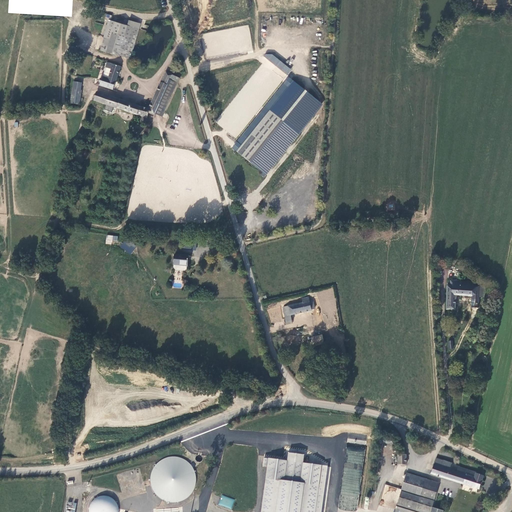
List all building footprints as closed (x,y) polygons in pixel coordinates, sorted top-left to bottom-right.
[(140,28),(110,20),(101,50),(128,57),(130,50),(131,49),(134,49),(140,28)] [(237,50),(249,50),(250,30),(238,29),(237,50)] [(205,39),(207,56),(220,55),(219,35),(211,35),(211,39),(205,39)] [(120,67),(108,63),(106,68),(108,68),(105,77),(104,78),(103,77),(100,86),(112,90),(120,67)] [(97,93),(95,100),(138,116),(138,115),(144,117),(142,122),(146,123),(149,113),(154,114),(155,113),(157,109),(169,80),(172,74),(166,72),(149,109),(141,107),(111,97),(97,93)] [(289,78),(233,148),(266,174),(321,105),(289,78)] [(176,83),(169,80),(157,109),(164,111),(176,83)] [(81,90),(73,89),(71,103),(80,105),(80,101),(79,101),(81,90)] [(131,193),(127,218),(140,220),(148,214),(147,220),(150,217),(153,220),(167,222),(164,219),(170,214),(165,213),(165,210),(170,206),(172,195),(165,195),(166,191),(157,190),(156,196),(152,196),(149,192),(148,195),(144,199),(141,196),(139,197),(135,197),(131,193)] [(105,244),(112,244),(112,240),(117,241),(118,236),(106,235),(105,244)] [(124,239),(120,248),(132,254),(136,245),(124,239)] [(188,270),(189,260),(175,259),(174,269),(188,270)] [(451,290),(449,289),(448,290),(447,313),(455,314),(456,299),(473,300),(472,307),(479,307),(480,290),(474,289),(474,286),(455,285),(451,284),(451,290)] [(312,314),(315,313),(312,303),(309,303),(309,301),(303,303),(304,307),(285,312),(287,328),(292,327),(291,320),(312,314)] [(322,339),(311,342),(313,350),(324,348),(322,339)] [(357,511),(365,447),(346,445),(339,509),(357,511)] [(321,511),(328,466),(303,463),(304,455),(288,453),(287,461),(269,458),(261,511),(321,511)] [(178,457),(169,457),(162,460),(156,466),(152,473),(151,481),(154,489),(159,496),(166,500),(174,502),(182,500),(189,496),(194,489),(196,481),(195,473),(192,466),(185,460),(178,457)] [(407,468),(408,459),(399,459),(399,468),(407,468)] [(437,462),(435,469),(451,474),(453,468),(437,462)] [(432,477),(480,493),(484,481),(478,479),(478,477),(459,472),(457,477),(451,474),(435,469),(432,477)] [(409,478),(403,496),(436,505),(441,487),(409,478)] [(218,504),(231,509),(235,500),(222,495),(218,504)] [(115,502),(111,498),(106,496),(101,496),(96,498),(92,502),(90,506),(89,511),(117,511),(118,511),(117,506),(115,502)] [(436,505),(403,496),(398,511),(433,511),(434,509),(436,505)] [(74,511),(76,504),(67,502),(66,509),(66,511),(74,511)]
